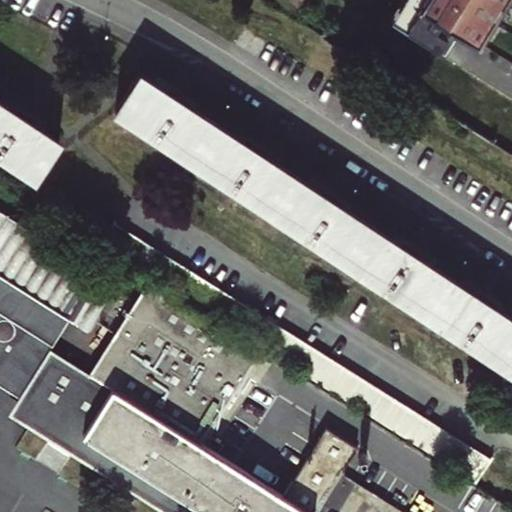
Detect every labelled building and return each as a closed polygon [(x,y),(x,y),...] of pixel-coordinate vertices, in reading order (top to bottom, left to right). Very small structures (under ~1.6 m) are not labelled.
[(497,0),(416,0),(398,29),(440,55),(456,29),(473,39),(497,0)] [(511,318),(138,73),(115,109),(511,369),(511,318)] [(0,153),(34,175),(58,140),(0,101),(0,153)] [(115,284),(3,213),(0,218),(0,260),(82,312),(80,314),(92,321),(115,284)] [(114,221),(99,245),(475,481),(489,457),(114,221)] [(0,278),(65,319),(85,331),(92,321),(80,314),(82,312),(0,260),(0,278)] [(65,319),(0,278),(0,403),(9,409),(47,348),(65,319)] [(258,353),(145,282),(87,373),(83,379),(50,359),(29,393),(62,414),(64,410),(87,424),(80,435),(82,436),(76,446),(182,511),(314,511),(356,446),(324,426),(281,495),(200,444),(258,353)] [(182,511),(76,446),(82,436),(80,435),(87,424),(64,410),(62,414),(29,393),(50,359),(83,379),(87,373),(47,348),(9,409),(6,414),(161,511),(182,511)] [(360,451),(356,456),(362,460),(366,455),(360,451)] [(392,511),(355,488),(339,511),(392,511)]
